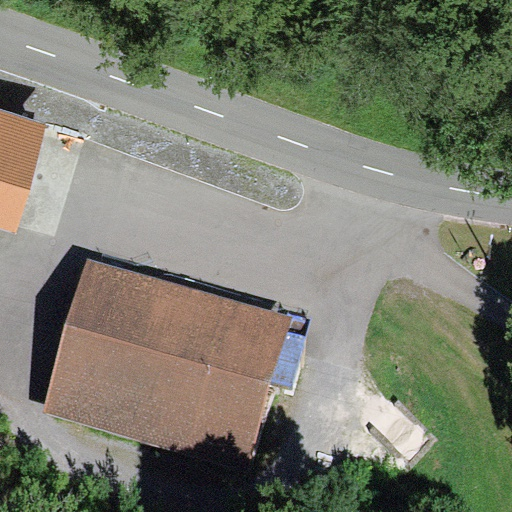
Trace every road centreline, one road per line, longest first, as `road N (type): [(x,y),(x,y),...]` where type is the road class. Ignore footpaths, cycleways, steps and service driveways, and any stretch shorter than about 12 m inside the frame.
road 1 (tertiary): [(0,34),(313,150),(423,184),(511,197)]
road 2 (track): [(423,184),(425,270),(511,331)]
